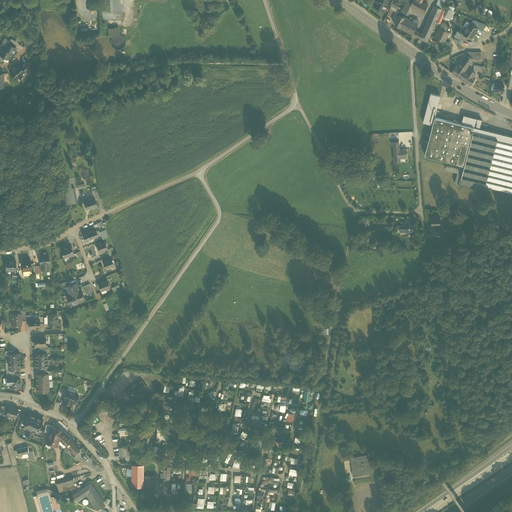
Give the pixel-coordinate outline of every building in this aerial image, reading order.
[(119,0),(101,0),(102,10),(109,9),(121,8),(119,0)] [(376,0),(374,5),(384,10),(387,4),(389,0),(376,0)] [(419,0),(412,0),(410,6),(411,7),(424,13),(427,6),(428,4),(421,1),(419,0)] [(410,6),(405,3),(402,8),(401,11),(406,14),(406,13),(408,14),(411,7),(410,6)] [(421,34),(420,38),(427,41),(436,21),(438,17),(440,13),(442,8),(441,8),(435,6),(434,5),(421,34)] [(446,7),(444,17),(451,19),(452,17),(455,18),(456,15),(453,14),(454,10),(446,7)] [(483,7),(481,13),(490,16),(492,10),(483,7)] [(121,11),(109,12),(109,9),(102,10),(102,18),(122,17),(121,11)] [(404,17),(399,14),(394,24),(399,27),(405,17),(404,17)] [(409,19),(405,17),(399,27),(412,34),(414,30),(418,24),(413,21),(409,19)] [(478,28),(470,23),(463,33),(464,34),(471,39),(473,35),(473,34),(474,32),(475,33),(478,28)] [(443,30),(439,28),(434,37),(444,42),(449,32),(443,30)] [(463,33),(459,31),(456,36),(461,39),(464,34),(463,33)] [(116,48),(118,48),(120,47),(122,46),(123,45),(124,43),(124,41),(123,39),(122,37),(121,36),(119,35),(117,35),(115,36),(113,37),(112,39),(111,41),(111,43),(112,45),(114,47),(116,48)] [(10,40),(5,38),(4,39),(2,42),(3,44),(4,45),(3,48),(2,48),(11,53),(13,54),(15,50),(13,49),(14,47),(15,47),(8,43),(10,40)] [(11,53),(2,48),(3,48),(1,47),(0,49),(0,54),(3,56),(2,56),(4,57),(6,59),(8,56),(10,57),(11,53)] [(473,59),(466,55),(462,61),(468,65),(473,59)] [(33,68),(27,61),(22,66),(22,67),(26,70),(28,73),(33,68)] [(462,61),(458,66),(456,66),(452,72),(451,72),(461,79),(466,72),(464,71),(468,65),(462,61)] [(18,65),(15,67),(12,69),(12,70),(10,72),(16,79),(18,77),(19,77),(22,75),(21,74),(24,72),(21,68),(18,65)] [(469,69),(467,72),(466,72),(461,79),(470,85),(475,78),(473,76),(475,73),(469,69)] [(504,84),(495,83),(494,90),(499,91),(499,92),(503,92),(504,84)] [(440,95),(430,93),(423,122),(432,124),(434,117),(435,117),(440,95)] [(435,117),(434,117),(432,124),(424,155),(463,165),(472,133),(470,132),(471,131),(472,131),(473,127),(476,118),(468,116),(466,125),(435,117)] [(511,136),(479,128),(481,119),(476,118),(473,127),(472,131),(471,131),(470,132),(472,133),(463,165),(462,168),(459,167),(458,170),(446,166),(445,170),(457,173),(454,183),(484,191),(485,187),(511,194),(511,136)] [(399,149),(398,142),(392,142),(392,146),(393,146),(395,162),(400,162),(400,158),(408,158),(407,152),(407,149),(399,149)] [(63,180),(65,189),(69,188),(69,190),(72,189),(70,178),(63,180)] [(69,188),(65,189),(66,198),(67,203),(77,202),(74,189),(72,189),(69,190),(69,188)] [(94,197),(87,199),(87,197),(83,199),(85,206),(89,205),(89,208),(90,208),(97,205),(97,206),(97,205),(94,197)] [(413,223),(402,223),(402,226),(399,226),(399,232),(413,233),(413,223)] [(95,228),(82,233),(84,240),(89,238),(90,239),(93,238),(93,237),(96,236),(97,234),(95,228)] [(105,241),(96,244),(98,251),(107,247),(105,241)] [(64,257),(64,255),(68,254),(68,255),(74,253),(70,244),(60,248),(64,257)] [(48,254),(39,255),(40,263),(49,262),(48,254)] [(111,257),(102,261),(105,267),(110,265),(109,264),(113,263),(113,264),(111,257)] [(30,258),(22,259),(23,274),(31,273),(31,271),(30,263),(30,258)] [(12,261),(6,261),(5,269),(15,269),(15,260),(12,260),(12,261)] [(106,278),(97,282),(100,290),(101,290),(105,288),(110,286),(106,278)] [(69,284),(66,286),(69,293),(66,294),(70,304),(85,299),(81,288),(79,289),(76,282),(69,284)] [(89,283),(83,286),(85,293),(92,290),(89,283)] [(20,313),(12,313),(12,314),(10,315),(11,317),(12,318),(12,324),(16,323),(16,325),(20,325),(20,322),(22,322),(22,321),(21,317),(21,313),(20,313)] [(57,314),(48,314),(48,316),(48,322),(48,324),(52,324),(53,325),(56,325),(56,324),(57,324),(57,314)] [(30,319),(28,319),(29,322),(29,328),(34,328),(35,328),(39,328),(39,323),(39,319),(30,319)] [(410,336),(401,340),(402,345),(406,343),(408,343),(412,341),(410,336)] [(44,337),(34,337),(34,346),(39,346),(46,345),(45,342),(44,340),(44,337)] [(14,353),(8,354),(8,355),(8,362),(19,361),(19,353),(14,353)] [(19,361),(8,362),(8,368),(9,369),(14,369),(20,369),(19,361)] [(20,378),(12,379),(12,382),(10,382),(9,384),(9,385),(10,386),(10,388),(20,387),(20,378)] [(132,385),(128,388),(138,399),(143,395),(142,393),(148,388),(141,379),(133,386),(132,385)] [(48,380),(36,380),(37,391),(42,391),(43,392),(45,392),(47,391),(49,390),(48,380)] [(184,386),(178,386),(178,390),(175,390),(175,394),(183,395),(184,386)] [(66,392),(59,390),(56,397),(64,399),(64,398),(64,397),(66,392)] [(78,395),(66,390),(66,392),(64,397),(64,398),(64,399),(63,402),(69,405),(70,402),(73,401),(76,402),(78,395)] [(18,409),(9,407),(9,406),(8,407),(6,414),(6,415),(15,418),(18,409)] [(29,415),(23,413),(20,422),(25,424),(29,415)] [(36,417),(29,414),(29,415),(25,424),(24,428),(30,431),(36,417)] [(36,417),(30,431),(37,433),(38,433),(40,428),(43,420),(36,417)] [(63,431),(52,427),(49,434),(46,443),(47,443),(46,445),(47,447),(48,443),(57,447),(60,438),(62,439),(65,441),(63,443),(63,446),(65,447),(66,446),(75,455),(80,450),(74,444),(75,443),(63,431)] [(45,430),(40,428),(38,433),(37,433),(36,435),(44,438),(44,432),(45,430)] [(28,447),(17,449),(18,455),(28,453),(29,452),(28,447)] [(224,461),(231,464),(235,455),(228,452),(224,461)] [(91,458),(86,454),(82,458),(86,462),(91,458)] [(371,472),(375,472),(374,465),(368,466),(367,455),(353,457),(354,473),(370,471),(371,472)] [(232,465),(238,467),(241,460),(234,458),(232,465)] [(145,464),(132,463),(132,487),(144,487),(145,464)] [(169,479),(170,466),(162,466),(161,479),(169,479)] [(394,468),(384,469),(385,476),(395,475),(394,468)] [(155,475),(145,475),(145,497),(155,497),(155,475)] [(74,479),(58,484),(60,492),(76,487),(74,479)] [(106,505),(91,482),(72,495),(77,502),(87,496),(88,495),(98,511),(106,505)]
